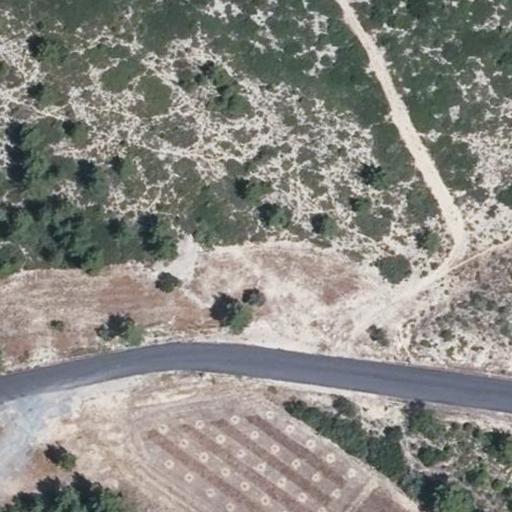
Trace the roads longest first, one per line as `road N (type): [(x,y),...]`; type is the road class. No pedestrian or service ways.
road 1 (tertiary): [(0,389),(152,357),(232,355),(511,396)]
road 2 (track): [(336,370),(362,321),(441,274),(460,234),(344,0)]
